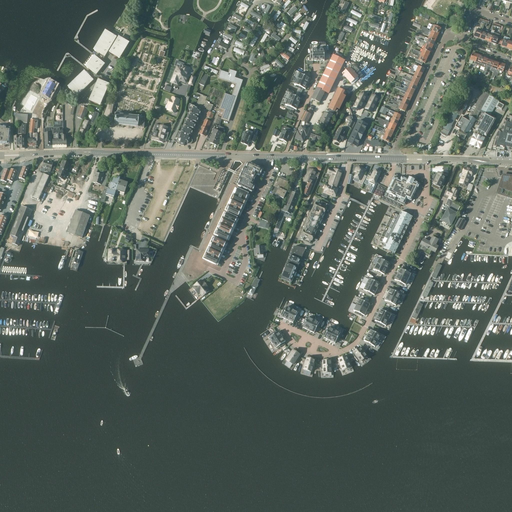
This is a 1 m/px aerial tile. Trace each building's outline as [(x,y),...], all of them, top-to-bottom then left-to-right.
[(285,9),(292,1),(289,0),(283,7),(285,9)] [(344,13),(349,3),(346,2),(341,11),(344,13)] [(298,10),(299,8),(297,6),(291,11),(289,10),(287,11),(290,16),(298,10)] [(261,20),(263,16),(260,15),(258,14),(252,11),(250,14),(261,20)] [(281,14),(281,13),(279,11),(273,19),(276,21),(281,14)] [(296,22),(303,16),(301,14),(294,20),(296,22)] [(285,28),(280,25),(278,23),(276,26),(285,31),(286,29),(285,28)] [(440,31),(442,29),(441,29),(436,26),(432,25),(430,31),(428,30),(428,29),(423,27),(421,29),(426,31),(425,31),(429,33),(431,34),(437,37),(440,31)] [(92,49),(96,51),(104,56),(116,35),(111,32),(105,29),(92,49)] [(479,39),(482,32),(475,29),(474,33),(475,33),(474,37),(479,39)] [(491,43),(494,33),(495,31),(492,30),(490,35),(487,34),(485,41),(491,43)] [(337,40),(338,41),(341,42),(344,37),(345,34),(343,32),(341,31),(337,40)] [(485,41),(487,34),(482,32),(479,39),(485,41)] [(496,45),(499,38),(498,38),(499,35),(494,33),(491,43),(496,45)] [(435,42),(437,37),(431,34),(428,39),(435,42)] [(108,51),(119,58),(129,41),(118,35),(108,51)] [(282,45),(284,42),(277,36),(275,39),(282,45)] [(435,42),(428,39),(425,38),(424,41),(419,39),(418,41),(420,42),(432,47),(435,42)] [(507,49),(509,41),(503,39),(501,46),(507,49)] [(430,52),(432,47),(420,42),(420,44),(425,46),(423,49),(430,52)] [(278,49),(272,44),(269,47),(275,52),(278,49)] [(318,61),(318,49),(313,49),(312,49),(312,51),(310,51),(310,59),(312,59),(312,61),(313,61),(318,61)] [(324,49),(318,49),(318,61),(324,61),(324,59),(326,59),(326,51),(324,51),(324,49)] [(428,58),(430,52),(423,49),(422,53),(415,49),(414,52),(428,58)] [(425,63),(428,58),(414,52),(412,54),(418,57),(416,62),(422,65),(423,62),(425,63)] [(85,66),(92,72),(95,74),(104,63),(93,54),(85,66)] [(480,66),(481,64),(483,57),(478,55),(475,62),(475,64),(473,68),(475,68),(477,65),(480,66)] [(339,72),(345,61),(333,56),(329,64),(326,68),(317,88),(326,93),(328,94),(339,72)] [(492,68),(494,61),(489,59),(483,74),(486,74),(488,67),(492,68)] [(177,67),(171,82),(177,85),(179,80),(185,82),(188,76),(187,75),(189,68),(183,66),(184,64),(176,61),(174,66),(177,67)] [(503,72),(506,65),(499,63),(494,78),(495,79),(496,76),(497,76),(498,73),(499,73),(500,71),(503,72)] [(351,83),(358,77),(355,74),(359,70),(354,65),(350,69),(349,68),(342,74),(351,83)] [(422,75),(425,69),(419,66),(416,72),(422,75)] [(235,77),(237,72),(230,69),(229,73),(221,70),(218,78),(236,84),(232,96),(225,93),(219,109),(225,111),(222,119),(229,121),(239,91),(240,91),(243,80),(235,77)] [(69,89),(72,93),(76,96),(93,79),(89,75),(83,70),(66,86),(69,89)] [(310,79),(308,78),(309,76),(301,73),(301,74),(299,74),(297,79),(307,84),(310,79)] [(204,74),(199,85),(204,87),(209,76),(204,74)] [(410,79),(403,76),(402,78),(411,83),(411,82),(417,85),(420,80),(414,77),(412,76),(410,79)] [(88,100),(100,106),(109,83),(97,79),(88,100)] [(305,89),(307,84),(297,79),(295,84),(294,84),(296,85),(295,87),(303,90),(303,89),(305,89)] [(57,86),(50,82),(42,95),(49,99),(57,86)] [(415,91),(417,85),(411,82),(411,83),(409,88),(415,91)] [(404,89),(398,87),(396,86),(395,88),(402,91),(413,96),(415,91),(409,88),(405,86),(404,89)] [(321,103),(326,93),(317,88),(312,99),(316,101),(321,103)] [(344,92),(338,89),(333,99),(342,103),(344,99),(341,98),(344,92)] [(410,101),(413,96),(402,91),(401,93),(405,95),(404,98),(410,101)] [(444,127),(440,133),(446,137),(450,130),(449,130),(458,115),(461,110),(469,95),(463,91),(452,112),(453,112),(448,120),(444,127)] [(461,117),(455,127),(459,130),(456,135),(464,140),(466,136),(468,137),(471,131),(470,130),(470,129),(476,119),(475,119),(481,110),(489,95),(483,91),(476,104),(472,102),(468,110),(472,112),(469,116),(467,121),(461,117)] [(288,100),(298,105),(301,99),(301,100),(301,99),(299,98),(300,97),(293,93),(292,95),(290,94),(290,95),(288,100)] [(356,104),(353,109),(357,111),(358,109),(360,110),(366,97),(361,94),(356,104)] [(372,95),(365,111),(369,112),(369,113),(370,111),(371,112),(377,100),(378,98),(372,95)] [(489,95),(481,110),(490,115),(498,101),(489,95)] [(169,106),(167,110),(172,112),(173,110),(176,111),(180,100),(172,98),(171,100),(170,100),(168,105),(169,106)] [(408,106),(410,101),(404,98),(402,102),(397,99),(396,101),(408,106)] [(342,103),(333,99),(329,109),(334,111),(337,105),(340,107),(342,103)] [(32,114),(34,101),(28,100),(26,113),(32,114)] [(211,111),(213,105),(209,103),(210,102),(206,100),(203,107),(211,111)] [(296,110),(298,105),(288,100),(286,105),(285,105),(287,106),(286,108),(294,111),(295,109),(296,110)] [(408,106),(396,101),(395,104),(398,105),(398,106),(393,104),(393,105),(390,104),(389,106),(399,110),(399,109),(405,112),(408,106)] [(505,105),(498,102),(495,107),(502,111),(505,105)] [(200,116),(201,113),(199,112),(200,110),(199,110),(200,109),(200,108),(190,104),(189,105),(189,106),(189,107),(189,108),(189,109),(189,110),(190,111),(190,113),(198,115),(200,116)] [(24,115),(24,107),(22,107),(21,114),(16,114),(16,118),(16,122),(19,122),(19,124),(18,134),(25,134),(26,125),(26,123),(27,123),(28,115),(24,115)] [(83,120),(87,110),(82,108),(78,118),(83,120)] [(399,121),(401,116),(390,111),(389,113),(392,114),(392,115),(394,115),(392,118),(399,121)] [(93,126),(98,114),(94,113),(90,123),(85,121),(79,134),(85,137),(90,125),(93,126)] [(196,119),(198,115),(190,113),(189,116),(189,115),(187,120),(195,122),(198,123),(198,122),(198,119),(196,119)] [(327,126),(332,117),(327,114),(324,113),(320,122),(322,123),(327,126)] [(484,139),(482,138),(483,135),(486,137),(496,119),(485,113),(475,131),(478,132),(476,135),(474,134),(469,144),(480,149),(484,139)] [(144,117),(144,115),(133,114),(133,116),(115,114),(114,125),(119,125),(119,127),(123,128),(123,126),(129,127),(129,128),(132,129),(132,127),(144,128),(145,118),(144,117)] [(491,151),(502,152),(504,152),(511,152),(511,151),(511,117),(511,118),(511,121),(505,120),(503,128),(502,127),(501,130),(502,130),(501,131),(499,130),(496,140),(494,140),(491,151)] [(385,121),(379,118),(378,121),(376,124),(387,129),(394,132),(396,126),(390,123),(388,123),(389,121),(386,119),(385,121)] [(396,126),(399,121),(392,118),(390,123),(396,126)] [(37,129),(38,121),(31,120),(29,132),(30,132),(30,137),(29,137),(29,138),(28,138),(28,146),(34,146),(33,133),(34,133),(34,128),(37,129)] [(194,125),(195,122),(187,120),(187,122),(186,122),(184,126),(192,128),(195,129),(195,126),(194,125)] [(208,129),(211,122),(205,120),(202,127),(208,129)] [(358,121),(355,128),(364,132),(367,125),(358,121)] [(54,135),(53,135),(53,137),(53,148),(58,148),(59,146),(66,145),(66,139),(66,136),(63,136),(63,129),(63,122),(62,122),(60,122),(60,126),(54,126),(54,135)] [(166,132),(167,128),(162,127),(162,126),(157,124),(155,129),(154,129),(152,136),(151,139),(163,143),(164,141),(165,141),(166,140),(167,140),(169,133),(166,132)] [(223,135),(225,131),(224,128),(217,125),(213,124),(207,139),(210,140),(209,142),(217,146),(217,145),(219,146),(220,143),(218,142),(221,134),(223,135)] [(0,144),(4,144),(4,143),(9,144),(10,128),(0,126),(0,144)] [(191,132),(192,128),(184,126),(184,128),(183,128),(181,132),(190,135),(192,135),(193,132),(191,132)] [(385,131),(383,130),(376,126),(374,130),(378,131),(380,132),(391,137),(394,132),(387,129),(386,128),(385,131)] [(205,136),(208,129),(202,127),(199,134),(205,136)] [(307,136),(309,130),(308,129),(301,127),(299,133),(307,136)] [(355,128),(351,136),(360,140),(364,132),(355,128)] [(52,129),(43,129),(44,133),(44,134),(45,134),(45,142),(46,142),(46,145),(51,145),(50,138),(52,138),(52,129)] [(286,142),(290,134),(290,133),(290,134),(292,131),(287,129),(286,132),(283,131),(280,140),(283,141),(283,142),(285,142),(286,142)] [(313,129),(312,133),(310,138),(313,139),(312,142),(317,144),(318,141),(320,141),(322,136),(319,135),(317,134),(318,131),(313,129)] [(334,141),(340,143),(341,141),(342,141),(345,136),(343,135),(345,132),(339,129),(334,141)] [(189,144),(190,144),(191,144),(192,143),(192,142),(192,141),(192,140),(192,139),(191,138),(190,137),(190,135),(181,132),(178,131),(173,141),(177,142),(176,144),(180,144),(180,145),(184,146),(184,144),(189,144)] [(247,145),(252,135),(245,132),(241,143),(247,145)] [(389,142),(391,137),(380,132),(379,134),(384,136),(383,139),(389,142)] [(307,136),(299,133),(298,133),(295,139),(303,142),(305,136),(306,136),(307,136)] [(14,136),(14,143),(15,149),(25,148),(25,136),(19,137),(19,135),(14,136)] [(351,136),(348,143),(357,147),(360,140),(351,136)] [(50,173),(52,163),(44,161),(42,168),(46,170),(46,171),(50,173)] [(67,171),(70,164),(63,161),(60,169),(67,171)] [(239,180),(237,185),(238,185),(238,186),(252,192),(255,186),(252,185),(257,175),(259,176),(262,170),(249,163),(248,164),(247,163),(244,168),(243,170),(239,180)] [(28,169),(23,167),(19,178),(24,180),(28,169)] [(334,170),(329,168),(327,174),(332,175),(328,185),(328,186),(336,189),(343,173),(334,169),(334,170)] [(357,173),(354,178),(360,181),(358,183),(362,185),(366,176),(363,175),(365,171),(363,171),(364,170),(359,168),(359,169),(356,168),(354,172),(357,173)] [(463,175),(461,174),(460,174),(459,176),(460,177),(462,178),(460,183),(466,186),(471,175),(473,170),(464,168),(463,172),(464,173),(463,175)] [(10,172),(7,180),(12,182),(16,171),(11,169),(10,172)] [(64,180),(67,171),(60,169),(56,177),(64,180)] [(318,178),(319,173),(318,173),(318,172),(308,169),(303,182),(308,183),(303,194),(308,196),(316,177),(318,178)] [(6,183),(7,180),(10,172),(5,170),(1,181),(6,183)] [(101,173),(99,173),(99,171),(96,170),(92,183),(101,185),(101,186),(104,186),(108,174),(101,173)] [(368,175),(366,180),(369,181),(368,183),(373,185),(369,192),(372,194),(373,193),(378,183),(376,182),(380,173),(376,170),(375,171),(374,171),(371,177),(368,175)] [(39,200),(50,177),(42,173),(32,197),(39,200)] [(445,177),(438,173),(438,175),(436,174),(432,181),(434,182),(434,183),(440,187),(441,185),(443,186),(445,181),(443,180),(445,177)] [(511,175),(504,175),(497,194),(511,198),(511,175)] [(116,191),(120,178),(117,177),(116,179),(113,179),(112,184),(111,184),(109,189),(110,189),(109,190),(107,190),(108,188),(105,187),(103,193),(100,202),(103,203),(106,196),(114,198),(116,191)] [(394,177),(386,193),(405,202),(407,199),(411,201),(420,184),(414,181),(414,180),(409,177),(409,178),(408,180),(401,177),(400,180),(394,177)] [(124,193),(127,183),(122,181),(123,179),(120,178),(116,191),(124,193)] [(286,195),(287,192),(284,191),(288,182),(280,178),(275,187),(276,188),(271,200),(274,201),(276,196),(283,199),(285,195),(286,195)] [(336,189),(328,186),(328,185),(327,185),(324,193),(323,193),(322,197),(326,198),(327,195),(334,197),(337,190),(336,189)] [(235,188),(232,194),(246,200),(248,194),(235,188)] [(448,190),(445,195),(449,197),(449,198),(454,200),(458,191),(453,189),(452,191),(448,190)] [(276,226),(275,228),(278,229),(279,229),(284,215),(285,212),(290,214),(298,195),(294,193),(292,192),(290,198),(286,207),(284,206),(280,216),(276,226),(276,225),(276,226)] [(232,194),(230,199),(243,205),(246,200),(232,194)] [(447,209),(441,221),(446,224),(445,226),(449,228),(450,226),(457,214),(456,214),(460,207),(453,203),(454,200),(449,198),(446,204),(446,205),(448,206),(447,209)] [(230,199),(227,205),(240,211),(243,205),(230,199)] [(300,239),(310,243),(312,240),(311,240),(313,234),(314,235),(313,234),(316,229),(317,230),(317,229),(316,229),(318,224),(319,224),(318,223),(320,218),(322,219),(322,218),(320,218),(323,213),(324,213),(323,212),(325,207),(326,208),(327,207),(326,207),(328,205),(317,200),(300,239)] [(227,205),(225,210),(238,216),(240,211),(227,205)] [(18,246),(31,211),(22,207),(10,236),(6,234),(4,241),(12,244),(18,246)] [(82,238),(89,216),(75,211),(67,233),(82,238)] [(224,212),(221,218),(235,224),(237,218),(224,212)] [(393,213),(390,218),(408,226),(412,217),(401,212),(399,216),(393,213)] [(221,218),(219,223),(232,229),(235,224),(221,218)] [(403,235),(408,226),(390,218),(386,227),(403,235)] [(461,230),(466,221),(461,218),(456,227),(461,230)] [(219,223),(216,229),(229,235),(232,229),(219,223)] [(399,245),(403,235),(386,227),(381,236),(399,245)] [(216,229),(214,235),(227,241),(229,235),(216,229)] [(213,236),(210,242),(223,248),(226,242),(213,236)] [(394,254),(399,245),(381,236),(379,241),(385,244),(383,249),(394,254)] [(429,256),(432,252),(435,253),(438,247),(437,246),(435,245),(436,244),(435,244),(437,241),(432,238),(429,242),(423,239),(417,249),(429,256)] [(208,247),(208,248),(221,254),(223,248),(210,242),(208,247)] [(40,246),(33,244),(33,245),(26,243),(24,249),(31,251),(31,250),(38,252),(39,251),(46,253),(46,252),(53,254),(53,253),(60,255),(62,248),(55,247),(54,248),(48,246),(47,247),(40,245),(40,246)] [(254,256),(263,255),(263,252),(266,251),(266,246),(256,247),(256,250),(254,250),(254,256)] [(281,277),(292,282),(304,252),(306,252),(308,249),(305,248),(306,247),(302,247),(301,248),(294,247),(281,277)] [(68,249),(63,248),(58,266),(63,267),(68,249)] [(208,248),(205,253),(218,259),(221,254),(208,248)] [(109,253),(108,253),(108,262),(113,262),(113,260),(117,260),(117,264),(123,264),(123,262),(124,262),(126,262),(126,250),(124,250),(117,250),(117,251),(116,251),(116,250),(109,250),(109,253)] [(137,250),(137,262),(146,262),(146,258),(149,258),(149,250),(137,250)] [(205,253),(202,259),(210,262),(216,265),(216,264),(218,259),(205,253)] [(379,259),(376,264),(386,269),(389,264),(388,263),(388,261),(381,258),(381,260),(379,259)] [(384,275),(386,269),(376,264),(374,270),(375,270),(374,272),(381,276),(382,274),(384,275)] [(442,267),(438,264),(431,278),(435,280),(442,267)] [(400,269),(398,275),(408,280),(410,274),(409,273),(410,272),(403,268),(402,270),(400,269)] [(405,285),(408,280),(398,275),(395,280),(397,281),(396,283),(403,286),(404,284),(405,285)] [(369,279),(367,285),(377,290),(379,284),(378,284),(379,282),(372,278),(371,280),(369,279)] [(256,279),(249,293),(253,295),(259,280),(256,279)] [(193,288),(196,292),(198,295),(200,293),(203,296),(209,291),(206,288),(207,287),(206,285),(204,282),(203,283),(201,281),(194,286),(195,287),(193,288)] [(433,284),(429,282),(422,297),(426,299),(433,284)] [(374,295),(377,290),(367,285),(364,290),(365,291),(365,293),(372,296),(372,294),(374,295)] [(390,290),(388,295),(398,300),(400,295),(399,294),(400,292),(393,289),(392,290),(390,290)] [(395,305),(398,300),(388,295),(385,300),(387,301),(386,303),(393,306),(394,305),(395,305)] [(510,298),(505,297),(497,312),(501,314),(510,298)] [(359,300),(357,305),(367,310),(369,305),(368,304),(369,302),(362,299),(361,301),(359,300)] [(423,305),(419,303),(412,319),(415,321),(423,305)] [(364,315),(367,310),(357,305),(354,311),(356,311),(355,313),(362,317),(363,315),(364,315)] [(282,317),(287,320),(292,310),(287,307),(286,309),(284,308),(281,315),(283,316),(282,317)] [(381,310),(378,316),(388,320),(391,315),(389,314),(390,313),(383,309),(382,311),(381,310)] [(298,313),(292,310),(287,320),(293,323),(294,321),(295,322),(299,315),(297,314),(298,313)] [(385,326),(388,320),(378,316),(375,321),(377,322),(376,324),(383,327),(384,325),(385,326)] [(303,328),(308,330),(313,320),(308,318),(307,319),(305,318),(302,325),(304,326),(303,328)] [(319,323),(313,320),(308,330),(314,333),(315,331),(316,332),(320,325),(318,324),(319,323)] [(324,338),(330,340),(334,330),(329,328),(328,329),(326,328),(323,335),(325,336),(324,338)] [(340,333),(334,330),(330,340),(335,343),(336,342),(337,342),(341,335),(339,335),(340,333)] [(371,331),(368,336),(377,341),(380,336),(379,336),(380,334),(373,330),(372,332),(371,331)] [(411,332),(406,330),(396,351),(401,353),(411,332)] [(269,338),(272,343),(281,337),(278,332),(277,333),(275,331),(269,336),(270,337),(269,338)] [(374,347),(377,341),(368,336),(365,341),(366,342),(365,344),(372,348),(373,346),(374,347)] [(285,342),(281,337),(272,343),(275,348),(277,347),(278,349),(284,345),(283,343),(285,342)] [(367,355),(365,352),(363,350),(361,351),(359,348),(353,353),(355,354),(353,355),(356,359),(358,362),(360,361),(360,362),(366,357),(365,356),(367,355)] [(297,358),(299,355),(293,351),(292,353),(290,352),(288,355),(286,358),(288,359),(287,360),(293,365),(294,363),(295,364),(297,361),(299,359),(297,358)] [(351,365),(350,362),(349,360),(347,360),(346,357),(339,360),(339,361),(338,362),(339,366),(340,369),(342,369),(343,370),(350,367),(349,366),(351,365)] [(315,367),(315,364),(313,364),(314,361),(307,359),(307,360),(305,360),(304,364),(303,367),(305,368),(304,369),(312,371),(312,370),(314,370),(315,367)] [(333,368),(333,364),(330,364),(330,361),(323,362),(323,363),(321,363),(321,368),(322,371),(323,371),(324,373),(331,372),(331,371),(333,370),(333,368)]
